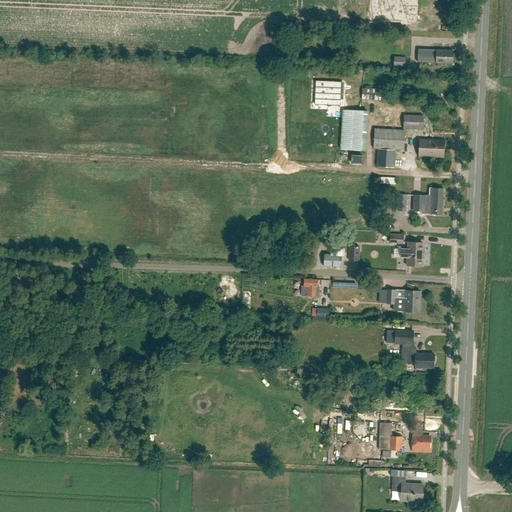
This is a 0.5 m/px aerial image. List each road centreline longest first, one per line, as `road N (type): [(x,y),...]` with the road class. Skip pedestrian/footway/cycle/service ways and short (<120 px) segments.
road 1 (residential): [(468,282),(0,260)]
road 2 (secondary): [(468,282),(483,0)]
road 3 (secondary): [(458,501),(468,282)]
